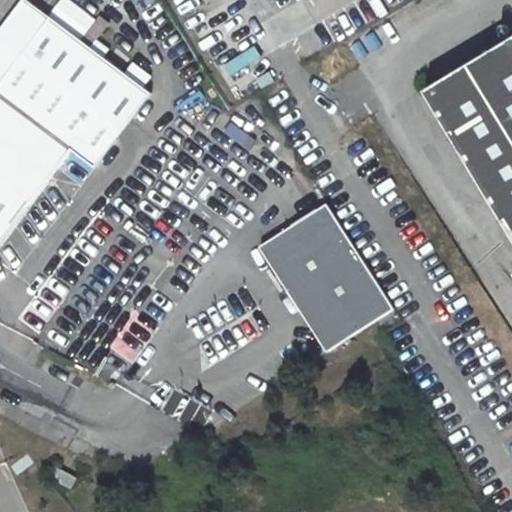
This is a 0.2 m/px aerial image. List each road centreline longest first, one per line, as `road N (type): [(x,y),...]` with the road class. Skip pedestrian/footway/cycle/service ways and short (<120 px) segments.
road 1 (unknown): [(511,421),(300,53)]
road 2 (unknown): [(0,292),(107,183),(160,99),(159,61),(137,27),(103,0)]
road 3 (unclassified): [(0,371),(172,452)]
